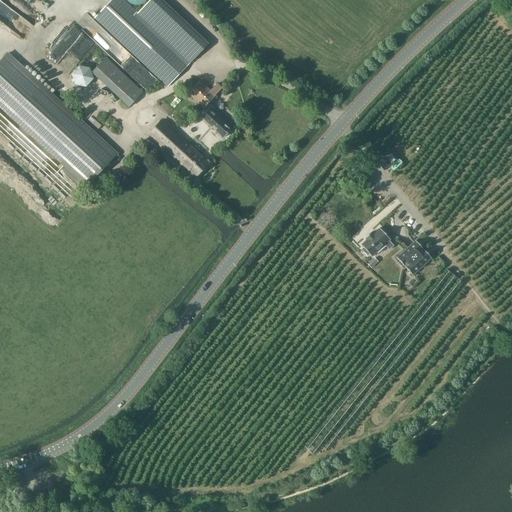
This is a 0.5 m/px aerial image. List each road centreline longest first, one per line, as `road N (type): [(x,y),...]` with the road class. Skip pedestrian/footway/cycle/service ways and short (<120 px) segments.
road 1 (secondary): [(0,469),(65,446),(130,393),(339,126),(466,0)]
road 2 (track): [(256,233),(115,112),(79,98),(0,30)]
